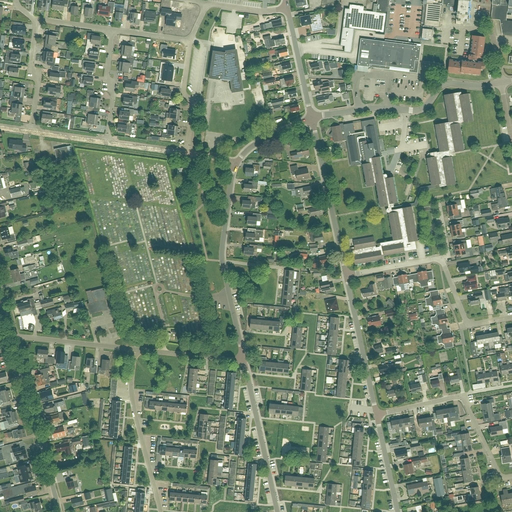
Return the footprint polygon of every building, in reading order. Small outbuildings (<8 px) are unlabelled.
[(50,0),(43,0),(43,1),(39,1),(38,10),(45,11),(46,3),(50,4),(50,0)] [(52,9),(63,10),(64,7),(67,7),(67,1),(63,0),(63,2),(53,1),(52,9)] [(432,27),(436,28),(440,28),(442,5),(442,0),(425,0),(422,26),(432,27)] [(462,25),(463,22),(468,23),(471,0),(465,0),(457,0),(458,0),(457,12),(455,12),(454,12),(454,13),(454,14),(457,14),(455,25),(458,25),(462,25)] [(492,0),(491,19),(493,20),(494,20),(499,20),(500,24),(502,36),(511,36),(511,21),(506,21),(508,0),(492,0)] [(71,15),(77,16),(78,7),(75,7),(76,3),(69,2),(69,8),(72,8),(71,15)] [(108,7),(99,6),(98,14),(104,15),(104,16),(109,17),(110,9),(114,9),(114,3),(108,2),(108,7)] [(85,17),(92,18),(93,9),(89,9),(89,4),(83,3),(82,9),(86,10),(85,17)] [(117,21),(122,22),(123,15),(126,15),(128,6),(124,5),(124,9),(116,8),(115,13),(116,13),(115,21),(117,21),(117,22),(117,21)] [(385,33),(387,14),(376,13),(364,11),(364,7),(350,5),(349,9),(345,9),(340,46),(346,47),(345,52),(344,52),(351,53),(354,29),(385,33)] [(388,6),(377,5),(376,13),(387,14),(388,6)] [(135,8),(128,7),(127,17),(131,17),(130,23),(132,23),(132,24),(132,25),(139,26),(139,20),(137,20),(138,14),(134,13),(135,8)] [(166,26),(175,27),(176,20),(181,20),(181,15),(171,14),(172,11),(162,9),(161,15),(168,16),(166,26)] [(155,23),(156,16),(149,15),(150,13),(146,12),(146,10),(142,10),(141,17),(145,17),(144,22),(155,23)] [(302,26),(310,25),(321,22),(319,14),(300,18),(300,19),(301,25),(302,25),(302,26)] [(281,18),(279,19),(279,20),(272,21),(272,23),(265,24),(266,29),(282,26),(281,23),(282,23),(281,18)] [(11,22),(10,27),(13,27),(13,30),(15,30),(14,34),(17,34),(19,35),(25,35),(26,28),(20,28),(20,23),(11,22)] [(312,33),(323,30),(321,22),(310,25),(312,33)] [(431,40),(432,27),(422,26),(421,39),(431,40)] [(56,42),(57,37),(59,37),(59,33),(53,33),(52,36),(44,35),(44,37),(46,37),(45,40),(56,42)] [(100,45),(101,38),(93,37),(94,35),(88,34),(87,46),(92,47),(93,44),(100,45)] [(14,48),(24,49),(24,44),(23,44),(23,42),(16,41),(17,37),(11,36),(10,43),(15,43),(14,48)] [(286,42),(286,41),(285,40),(284,37),(274,39),(271,40),(270,36),(263,37),(264,40),(268,39),(270,47),(276,46),(286,44),(286,42)] [(465,75),(465,73),(480,75),(481,69),(484,69),(485,63),(478,62),(478,63),(474,62),(474,60),(476,61),(476,58),(482,58),(482,57),(484,38),(472,36),(472,39),(470,55),(469,56),(468,59),(469,60),(473,60),(473,62),(461,60),(460,62),(453,61),(449,60),(448,73),(465,75)] [(389,70),(390,67),(418,70),(421,47),(385,42),(361,39),(357,66),(369,67),(389,70)] [(45,45),(52,46),(51,49),(58,50),(59,45),(56,44),(56,42),(45,40),(44,40),(43,42),(45,42),(45,45)] [(122,47),(122,50),(132,52),(133,47),(135,47),(135,44),(129,43),(128,46),(120,45),(120,47),(122,47)] [(161,45),(160,52),(164,52),(163,58),(175,59),(176,51),(167,49),(168,45),(161,45)] [(98,60),(99,52),(92,51),(92,48),(86,47),(85,54),(89,54),(89,58),(98,60)] [(48,57),(54,58),(55,53),(58,54),(58,50),(51,49),(51,51),(48,50),(48,52),(42,51),(42,53),(44,54),(43,55),(43,56),(43,57),(48,57)] [(288,55),(287,49),(275,51),(277,57),(288,55)] [(5,64),(8,64),(13,64),(13,62),(20,63),(21,56),(12,55),(13,51),(7,50),(6,57),(5,64)] [(121,55),(128,56),(127,60),(134,61),(134,57),(133,57),(131,57),(132,52),(122,50),(120,50),(119,52),(121,52),(121,55)] [(224,53),(222,53),(214,52),(210,78),(218,79),(220,79),(220,80),(222,80),(222,82),(228,82),(228,81),(230,81),(232,93),(233,93),(232,92),(234,92),(239,91),(239,88),(242,88),(236,50),(228,51),(228,52),(226,52),(226,51),(225,51),(226,53),(224,53)] [(55,63),(53,63),(54,58),(43,57),(43,56),(41,56),(41,58),(43,59),(43,61),(48,62),(48,66),(55,67),(55,63)] [(133,64),(134,61),(127,60),(127,63),(118,62),(118,64),(120,64),(119,67),(130,68),(130,63),(133,64)] [(83,61),(82,67),(86,67),(85,71),(94,72),(95,65),(90,65),(90,62),(83,61)] [(290,62),(282,64),(282,65),(279,66),(280,72),(287,70),(287,69),(291,68),(290,62)] [(312,71),(320,70),(319,70),(324,69),(322,62),(319,62),(318,62),(318,64),(315,64),(315,65),(311,66),(312,71)] [(163,73),(174,75),(175,70),(174,70),(174,68),(167,67),(168,64),(161,63),(160,73),(163,74),(163,73)] [(9,76),(18,77),(19,70),(11,69),(11,65),(8,64),(5,64),(4,71),(9,72),(9,76)] [(117,67),(117,69),(119,69),(119,72),(124,73),(124,76),(131,77),(131,73),(129,73),(130,68),(119,67),(117,67)] [(65,79),(66,76),(66,72),(59,71),(58,74),(51,73),(50,80),(59,81),(59,78),(65,79)] [(163,73),(163,74),(162,80),(159,80),(158,83),(165,84),(165,81),(172,82),(172,79),(173,79),(174,75),(163,73)] [(80,84),(84,84),(92,86),(93,79),(87,78),(87,75),(81,75),(81,79),(81,80),(80,84)] [(294,83),(294,82),(295,82),(294,80),(293,80),(293,77),(285,78),(285,79),(280,80),(281,85),(286,84),(286,85),(287,85),(287,86),(288,87),(291,86),(292,85),(291,84),(294,83)] [(138,89),(139,82),(133,81),(132,85),(126,84),(125,91),(134,92),(135,88),(138,89)] [(333,87),(333,86),(332,84),(332,83),(332,82),(329,83),(328,83),(328,82),(322,83),(321,82),(314,83),(315,90),(323,89),(324,92),(329,90),(329,88),(333,87)] [(12,92),(14,92),(25,93),(25,94),(26,94),(27,92),(25,92),(25,89),(20,88),(20,84),(13,83),(13,89),(12,92)] [(165,86),(159,85),(158,92),(161,92),(161,96),(170,97),(171,90),(165,89),(165,86)] [(49,88),(48,94),(48,95),(56,96),(55,97),(60,98),(61,87),(56,86),(55,89),(49,88)] [(296,90),(285,93),(285,96),(283,96),(284,99),(290,98),(290,99),(293,98),(293,97),(297,96),(296,90)] [(11,97),(10,100),(17,101),(17,97),(26,99),(26,97),(24,96),(25,94),(25,93),(14,92),(14,97),(11,97)] [(420,188),(414,203),(411,204),(411,207),(417,206),(422,190),(455,184),(451,157),(450,157),(449,154),(464,151),(459,124),(473,121),(468,94),(461,95),(461,92),(444,95),(449,123),(435,125),(440,152),(437,153),(437,152),(430,153),(430,156),(429,156),(429,158),(427,159),(432,186),(420,188)] [(89,97),(91,97),(90,102),(100,104),(102,104),(103,102),(101,102),(101,99),(95,98),(96,95),(93,94),(89,94),(89,97)] [(317,98),(318,106),(331,103),(330,102),(334,102),(332,96),(329,96),(329,95),(317,98)] [(123,105),(132,106),(133,102),(137,103),(138,97),(132,96),(131,99),(124,98),(123,105)] [(9,105),(12,106),(12,109),(22,110),(24,111),(24,108),(23,108),(23,105),(16,104),(17,101),(10,100),(9,105)] [(56,111),(56,107),(57,100),(51,100),(51,103),(45,102),(44,108),(51,109),(51,110),(56,111)] [(90,102),(89,107),(86,107),(86,110),(92,111),(93,108),(102,109),(102,107),(100,107),(100,104),(90,102)] [(285,113),(288,112),(291,112),(292,112),(295,112),(295,111),(299,110),(298,104),(290,106),(284,108),(285,113)] [(166,108),(170,109),(170,114),(180,115),(182,115),(182,113),(180,113),(181,110),(175,109),(175,106),(166,105),(166,108)] [(22,110),(12,109),(12,110),(9,112),(9,113),(9,117),(15,118),(16,114),(24,115),(24,113),(22,113),(22,110)] [(133,117),(134,115),(138,115),(139,110),(129,109),(128,113),(120,112),(119,119),(129,120),(130,116),(133,117)] [(99,116),(92,115),(92,111),(86,110),(85,114),(88,114),(88,119),(98,120),(100,121),(100,119),(98,119),(99,116)] [(51,116),(48,116),(43,115),(42,122),(52,124),(52,120),(56,120),(57,118),(64,119),(64,115),(51,113),(51,116)] [(169,118),(166,118),(166,121),(172,122),(173,119),(181,120),(182,118),(180,118),(180,115),(170,114),(169,118)] [(98,120),(88,119),(85,119),(85,122),(83,121),(82,127),(91,128),(92,124),(99,125),(100,123),(98,123),(98,120)] [(388,208),(394,207),(393,204),(397,203),(393,177),(390,178),(390,176),(387,177),(387,175),(385,174),(382,175),(379,157),(382,157),(382,156),(381,155),(379,155),(378,149),(380,148),(375,121),(373,121),(373,120),(361,122),(363,132),(355,134),(353,123),(345,125),(343,125),(340,126),(331,127),(332,132),(331,133),(332,137),(333,138),(334,142),(346,140),(349,158),(350,165),(358,163),(358,165),(363,165),(367,187),(375,186),(374,183),(377,183),(377,185),(376,185),(380,207),(388,206),(388,208)] [(164,125),(168,125),(168,130),(178,131),(178,132),(180,132),(180,130),(178,129),(179,127),(172,126),(172,122),(166,121),(164,121),(164,125)] [(118,125),(117,131),(126,133),(126,134),(131,135),(133,124),(125,123),(125,126),(118,125)] [(162,138),(171,139),(172,136),(179,137),(180,134),(178,134),(178,132),(178,131),(168,130),(167,133),(163,133),(162,138)] [(10,140),(9,149),(21,150),(21,151),(26,152),(26,146),(22,145),(23,141),(20,141),(10,140)] [(57,161),(62,159),(73,157),(71,146),(59,148),(55,149),(57,161)] [(298,157),(309,155),(307,146),(301,148),(300,147),(296,148),(297,153),(291,154),(292,160),(298,159),(298,157)] [(245,176),(254,177),(254,171),(259,172),(260,165),(254,165),(253,169),(246,168),(245,176)] [(297,180),(309,177),(308,169),(303,170),(302,170),(298,171),(297,166),(290,167),(292,176),(296,175),(297,180)] [(244,191),(252,192),(252,189),(257,189),(257,184),(268,185),(268,182),(258,181),(258,182),(251,182),(251,185),(244,184),(244,191)] [(10,190),(12,197),(22,195),(21,187),(10,190)] [(311,187),(300,189),(301,196),(313,193),(311,187)] [(498,188),(490,190),(492,199),(497,198),(498,200),(498,202),(506,200),(504,194),(503,194),(502,188),(498,188)] [(242,207),(250,208),(255,209),(256,197),(250,197),(249,201),(243,201),(242,207)] [(451,205),(447,206),(448,212),(457,210),(457,207),(461,205),(460,200),(450,202),(451,205)] [(498,203),(491,205),(492,211),(500,209),(499,208),(507,207),(506,200),(498,202),(498,203)] [(297,212),(298,212),(305,210),(304,204),(296,205),(297,212)] [(417,241),(411,207),(411,204),(394,207),(388,208),(387,209),(386,209),(386,210),(386,211),(386,212),(387,212),(387,213),(388,213),(389,213),(388,214),(393,241),(377,244),(378,247),(376,248),(374,237),(353,241),(354,247),(349,248),(350,252),(352,252),(355,265),(382,260),(381,256),(404,252),(404,250),(412,249),(412,250),(415,250),(416,248),(415,241),(417,241)] [(322,213),(321,208),(320,208),(320,207),(308,209),(310,217),(321,214),(321,213),(322,213)] [(462,218),(460,209),(457,210),(448,212),(448,217),(453,216),(453,219),(462,218)] [(260,226),(260,222),(261,215),(255,214),(254,217),(248,217),(247,224),(260,226)] [(501,219),(496,220),(498,229),(507,227),(506,227),(510,226),(509,218),(501,220),(501,219)] [(454,225),(450,226),(451,231),(461,230),(460,227),(463,226),(462,220),(454,222),(454,225)] [(8,228),(0,229),(0,230),(3,241),(3,240),(7,239),(8,243),(16,241),(14,234),(10,235),(8,228)] [(246,233),(246,240),(260,242),(260,238),(263,238),(264,231),(255,230),(254,234),(246,233)] [(464,232),(461,232),(461,230),(451,231),(452,237),(456,236),(457,239),(465,237),(464,232)] [(323,240),(322,234),(317,235),(317,234),(315,235),(315,232),(310,233),(312,242),(315,242),(315,241),(319,240),(320,242),(321,243),(323,242),(323,241),(323,240)] [(499,245),(503,244),(509,243),(509,242),(511,241),(511,234),(501,236),(502,241),(499,241),(499,245)] [(27,240),(17,242),(19,248),(28,245),(34,243),(33,238),(27,240)] [(458,245),(454,245),(455,251),(467,249),(466,240),(457,242),(458,245)] [(253,255),(254,252),(257,252),(258,245),(252,245),(251,249),(245,248),(244,254),(253,255)] [(6,257),(10,256),(11,258),(12,259),(19,257),(18,252),(14,253),(13,248),(4,251),(6,257)] [(455,251),(455,256),(460,255),(460,258),(470,257),(469,248),(467,249),(455,251)] [(507,251),(501,252),(502,256),(508,255),(508,257),(509,260),(511,259),(511,249),(507,250),(507,251)] [(327,256),(319,258),(319,259),(312,261),(314,268),(321,266),(321,264),(328,263),(327,256)] [(24,258),(17,260),(19,266),(26,264),(24,258)] [(459,271),(460,272),(465,271),(466,274),(478,272),(477,266),(470,267),(469,263),(458,265),(459,267),(458,267),(457,268),(457,269),(457,270),(458,271),(459,271)] [(35,264),(23,268),(24,273),(34,271),(33,268),(36,268),(35,264)] [(294,271),(285,270),(284,277),(294,278),(294,271)] [(420,284),(420,287),(424,287),(422,271),(421,271),(421,272),(417,272),(417,274),(412,274),(414,283),(417,282),(420,284)] [(424,287),(428,286),(428,283),(429,280),(433,279),(432,271),(426,272),(426,271),(422,271),(424,287)] [(22,281),(26,280),(24,274),(20,275),(13,277),(14,283),(22,281)] [(405,290),(409,290),(408,286),(410,284),(414,283),(412,274),(407,275),(406,274),(403,275),(402,274),(402,275),(405,290)] [(390,277),(384,278),(383,275),(377,277),(377,281),(384,280),(385,289),(392,288),(390,277)] [(400,287),(401,291),(405,290),(402,275),(401,275),(398,276),(398,277),(392,278),(394,286),(398,286),(400,287)] [(464,288),(465,290),(477,288),(476,281),(475,275),(467,277),(468,282),(463,283),(464,285),(464,286),(464,287),(464,288)] [(333,284),(329,285),(328,281),(325,282),(320,283),(322,291),(326,290),(326,292),(325,292),(326,295),(331,293),(331,291),(334,291),(333,284)] [(362,291),(361,292),(362,296),(363,296),(363,298),(372,296),(373,299),(377,298),(377,295),(378,295),(377,287),(375,288),(375,284),(370,285),(371,288),(362,290),(362,291)] [(86,292),(88,299),(89,305),(91,313),(96,312),(97,313),(97,311),(106,309),(104,299),(112,297),(109,287),(92,291),(92,290),(86,292)] [(425,298),(426,302),(426,303),(441,300),(441,299),(440,295),(439,295),(438,290),(429,292),(430,295),(428,298),(425,298)] [(511,291),(510,292),(506,293),(504,293),(500,294),(496,295),(498,302),(506,300),(505,296),(507,296),(507,297),(511,296),(511,300),(511,291)] [(482,292),(476,293),(474,293),(475,296),(468,298),(470,305),(480,303),(479,299),(483,298),(482,292)] [(63,297),(65,303),(72,301),(70,295),(63,297)] [(22,303),(17,304),(19,308),(31,305),(32,305),(35,304),(33,298),(21,302),(22,303)] [(291,306),(291,303),(293,303),(294,302),(291,302),(292,299),(282,298),(282,306),(291,306)] [(54,305),(54,304),(52,299),(41,302),(42,308),(54,305)] [(336,299),(326,301),(328,312),(338,309),(336,299)] [(433,311),(435,311),(444,309),(441,310),(440,304),(442,304),(441,300),(426,303),(426,306),(430,306),(432,307),(433,311)] [(19,308),(20,312),(24,311),(24,312),(32,310),(32,312),(33,312),(34,316),(38,315),(35,304),(32,305),(31,305),(19,308)] [(58,319),(63,318),(62,313),(63,312),(62,308),(52,310),(47,312),(48,319),(54,317),(54,320),(55,320),(55,321),(58,320),(58,319)] [(395,309),(385,311),(387,317),(397,315),(395,309)] [(431,317),(431,321),(447,319),(447,318),(446,318),(446,314),(445,314),(444,309),(435,311),(436,314),(434,317),(431,317)] [(374,325),(374,327),(381,325),(379,316),(376,317),(375,316),(372,317),(372,318),(367,319),(369,326),(374,325)] [(280,319),(280,322),(274,321),(273,331),(279,332),(279,327),(282,327),(283,320),(280,319)] [(431,321),(432,325),(436,324),(438,326),(439,330),(441,329),(441,330),(450,328),(447,328),(446,323),(447,323),(447,319),(431,321)] [(452,333),(451,333),(450,328),(441,330),(442,333),(440,335),(437,336),(437,340),(453,337),(453,336),(452,337),(452,333)] [(502,336),(499,337),(498,332),(492,333),(494,342),(494,345),(503,343),(502,336)] [(478,348),(477,345),(483,344),(482,335),(476,336),(477,341),(474,342),(475,348),(478,348)] [(453,338),(453,337),(437,340),(438,344),(441,343),(444,345),(445,349),(453,347),(452,342),(453,342),(453,338)] [(381,344),(375,346),(376,346),(374,347),(376,354),(383,352),(381,344)] [(48,351),(38,350),(38,357),(46,358),(45,363),(54,364),(55,358),(48,357),(48,351)] [(64,361),(65,357),(65,353),(58,352),(57,363),(61,363),(60,368),(67,368),(68,361),(64,361)] [(68,369),(75,370),(75,365),(79,366),(80,358),(73,357),(72,364),(69,364),(68,369)] [(90,373),(96,373),(97,367),(94,366),(94,359),(88,358),(87,367),(90,367),(90,373)] [(98,374),(104,374),(105,370),(109,370),(110,360),(103,360),(102,368),(99,367),(98,374)] [(500,366),(501,375),(508,374),(507,365),(502,366),(502,363),(499,363),(500,366)] [(289,371),(292,371),(292,365),(289,365),(289,364),(283,364),(282,373),(288,374),(289,371)] [(380,374),(388,372),(388,370),(392,369),(395,368),(394,364),(387,366),(387,365),(382,366),(382,367),(379,367),(380,374)] [(48,377),(47,372),(50,371),(49,368),(40,370),(41,374),(36,376),(37,380),(48,377)] [(312,370),(302,369),(302,376),(311,377),(312,370)] [(491,382),(498,381),(497,372),(492,372),(492,369),(489,369),(490,373),(491,382)] [(451,383),(459,382),(458,376),(461,375),(459,370),(456,370),(457,373),(454,374),(453,377),(450,378),(451,383)] [(484,383),(491,382),(490,373),(485,374),(485,370),(482,371),(483,374),(484,383)] [(476,375),(477,384),(484,383),(483,374),(478,375),(478,372),(475,372),(476,375)] [(439,377),(436,378),(429,379),(430,382),(431,382),(432,388),(440,386),(438,380),(443,379),(442,374),(438,375),(439,377)] [(421,390),(420,384),(423,383),(422,375),(418,376),(418,380),(415,380),(416,384),(410,386),(412,392),(421,390)] [(48,382),(50,382),(48,377),(37,380),(38,386),(49,384),(48,382)] [(300,390),(310,391),(310,384),(301,383),(300,390)] [(387,392),(388,397),(396,396),(395,390),(391,391),(390,385),(386,386),(387,391),(387,392)] [(6,387),(0,388),(0,397),(0,398),(0,397),(11,394),(10,390),(6,391),(6,390),(7,390),(6,387)] [(53,398),(52,391),(40,394),(42,401),(53,398)] [(8,400),(12,399),(11,394),(0,397),(0,398),(1,400),(0,400),(0,404),(1,407),(11,404),(10,401),(9,401),(8,400)] [(149,409),(156,409),(156,402),(153,401),(153,399),(150,398),(150,402),(146,401),(145,408),(149,409)] [(484,404),(482,405),(483,412),(492,410),(491,403),(494,402),(493,399),(486,400),(487,404),(484,404)] [(54,403),(55,406),(53,406),(53,404),(44,406),(45,413),(54,411),(54,412),(58,411),(57,407),(60,406),(64,405),(63,401),(54,403)] [(293,406),(292,416),(298,416),(302,416),(303,408),(299,407),(295,406),(295,404),(293,404),(293,406)] [(12,408),(5,410),(2,410),(2,412),(2,413),(2,415),(3,416),(3,417),(6,416),(6,418),(17,416),(16,411),(12,412),(11,411),(13,411),(12,408)] [(454,408),(448,409),(449,417),(450,422),(460,420),(459,410),(455,411),(454,408)] [(449,417),(448,409),(442,410),(443,418),(447,418),(448,426),(451,426),(450,422),(449,417)] [(442,410),(435,411),(437,419),(440,419),(441,423),(444,423),(443,418),(442,410)] [(488,418),(489,422),(500,420),(499,414),(493,415),(492,410),(483,412),(484,419),(488,418)] [(50,416),(44,417),(46,424),(60,421),(60,419),(59,415),(50,417),(50,416)] [(236,421),(236,424),(238,424),(246,425),(246,418),(243,418),(244,415),(237,415),(237,418),(238,418),(238,421),(236,421)] [(17,416),(6,418),(7,421),(4,421),(5,429),(14,427),(13,423),(14,423),(14,421),(18,420),(17,416)] [(437,435),(436,430),(434,422),(431,422),(430,417),(424,419),(426,427),(429,426),(430,431),(433,431),(434,436),(437,435)] [(411,425),(410,418),(403,419),(405,427),(408,427),(409,431),(412,431),(412,433),(416,432),(414,425),(411,425)] [(399,428),(402,428),(403,433),(406,432),(405,427),(403,419),(397,420),(399,428)] [(424,419),(418,420),(419,428),(423,427),(424,432),(427,432),(426,427),(424,419)] [(388,430),(389,430),(396,429),(397,434),(400,433),(399,428),(397,420),(391,421),(391,422),(387,423),(388,430)] [(491,436),(503,434),(502,430),(507,429),(506,421),(499,422),(500,427),(490,428),(491,436)] [(361,424),(352,423),(352,428),(355,428),(355,434),(363,435),(364,428),(361,428),(361,424)] [(59,430),(52,431),(53,437),(60,436),(61,437),(66,435),(63,427),(58,428),(59,430)] [(329,428),(320,427),(319,434),(328,435),(329,428)] [(14,440),(26,436),(24,429),(18,430),(17,430),(12,431),(12,432),(10,432),(7,433),(8,438),(13,437),(14,440)] [(457,436),(457,438),(458,441),(462,440),(462,441),(470,439),(469,433),(461,434),(461,435),(457,435),(457,436)] [(90,446),(88,436),(82,437),(84,447),(90,446)] [(57,452),(65,450),(66,456),(71,454),(69,445),(73,444),(73,445),(81,444),(80,438),(72,440),(72,439),(68,439),(63,440),(63,444),(55,446),(57,452)] [(25,450),(21,451),(20,447),(19,448),(13,449),(15,456),(16,456),(17,460),(27,457),(25,450)] [(502,456),(501,456),(502,463),(511,462),(509,448),(501,449),(502,456)] [(396,452),(397,459),(408,457),(406,449),(396,452)] [(316,462),(325,462),(326,455),(317,454),(316,462)] [(465,458),(464,455),(463,456),(456,457),(457,463),(461,462),(461,465),(469,464),(468,458),(465,458)] [(404,465),(406,475),(409,474),(409,475),(410,474),(414,473),(412,464),(404,465)] [(15,476),(19,475),(31,472),(30,466),(25,467),(25,465),(17,467),(18,469),(13,470),(15,476)] [(109,481),(105,466),(100,467),(104,483),(109,481)] [(32,478),(31,472),(19,475),(21,483),(29,481),(28,479),(32,478)] [(69,490),(75,488),(79,487),(77,481),(76,476),(70,478),(71,482),(67,483),(69,490)] [(437,496),(445,495),(441,478),(434,479),(437,496)] [(427,482),(423,482),(407,486),(409,494),(409,496),(417,495),(417,497),(421,496),(421,494),(429,492),(427,482)] [(26,484),(11,488),(2,490),(2,491),(4,498),(26,493),(27,497),(37,494),(35,486),(32,487),(31,483),(26,484)] [(337,485),(328,484),(327,491),(336,492),(337,485)] [(358,494),(361,494),(361,488),(353,488),(354,499),(358,499),(358,494)] [(111,489),(105,490),(107,501),(113,500),(111,489)] [(502,505),(511,502),(511,501),(511,493),(508,494),(507,489),(502,490),(503,495),(500,495),(502,505)] [(481,499),(480,493),(471,494),(468,495),(468,497),(469,501),(473,500),(481,499)] [(73,507),(80,506),(84,505),(82,498),(72,500),(73,507)] [(326,505),(335,506),(336,499),(327,498),(326,505)] [(35,511),(41,510),(39,503),(34,504),(33,502),(29,503),(31,509),(34,508),(35,511)]
